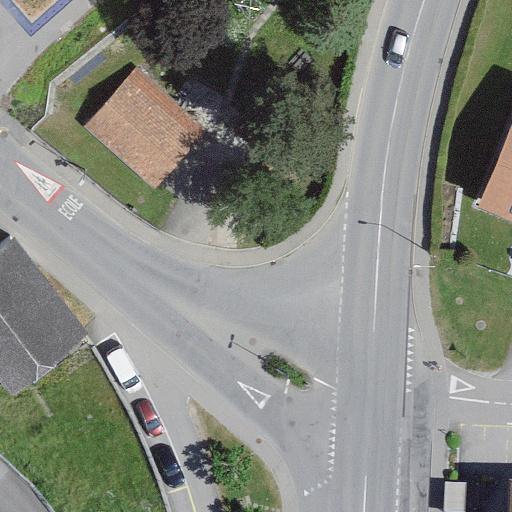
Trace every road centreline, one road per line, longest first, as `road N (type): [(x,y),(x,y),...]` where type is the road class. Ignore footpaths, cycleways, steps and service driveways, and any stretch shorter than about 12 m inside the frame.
road 1 (residential): [(0,166),(208,336),(369,399)]
road 2 (primary): [(424,0),(386,157),(369,399)]
road 3 (residential): [(511,404),(369,399)]
